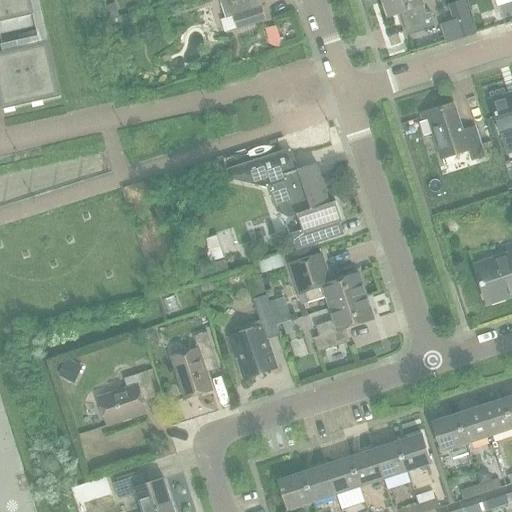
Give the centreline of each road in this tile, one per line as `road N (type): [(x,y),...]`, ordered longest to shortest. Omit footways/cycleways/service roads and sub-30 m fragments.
road 1 (residential): [(223,511),(205,448),(212,433),(428,360)]
road 2 (residential): [(428,360),(341,88)]
road 3 (residential): [(341,88),(511,39)]
